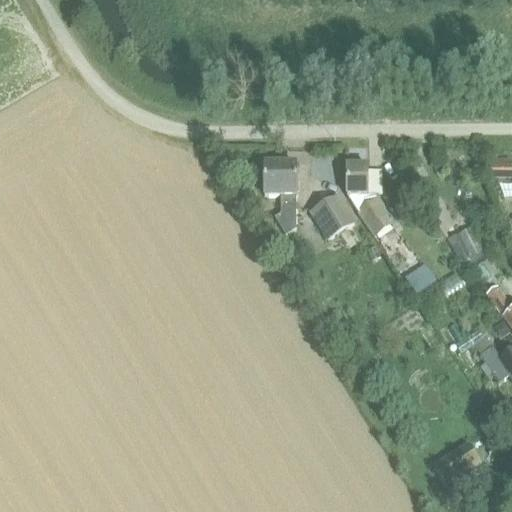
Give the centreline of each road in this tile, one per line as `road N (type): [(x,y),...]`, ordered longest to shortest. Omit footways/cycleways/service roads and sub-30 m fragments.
road 1 (residential): [(511,129),(201,134)]
road 2 (unclassified): [(201,134),(141,121),(89,81),(39,0)]
